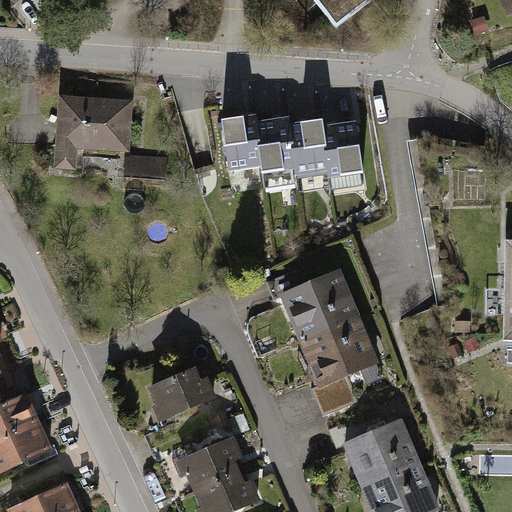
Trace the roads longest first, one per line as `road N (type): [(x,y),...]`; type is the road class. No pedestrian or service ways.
road 1 (residential): [(0,51),(404,77)]
road 2 (residential): [(66,367),(209,312),(225,328),(304,511)]
road 3 (residential): [(134,511),(66,367)]
road 4 (residential): [(66,367),(0,226)]
road 5 (residential): [(404,77),(472,101),(511,133)]
